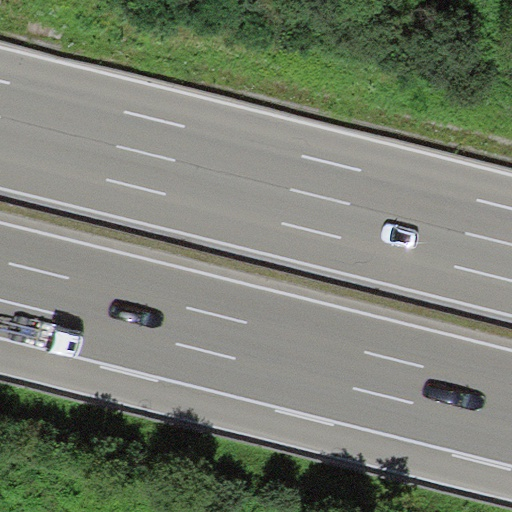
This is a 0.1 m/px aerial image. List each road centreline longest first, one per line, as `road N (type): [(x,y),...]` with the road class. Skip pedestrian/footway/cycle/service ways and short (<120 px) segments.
road 1 (motorway): [(0,280),(511,407)]
road 2 (motorway): [(511,244),(0,118)]
